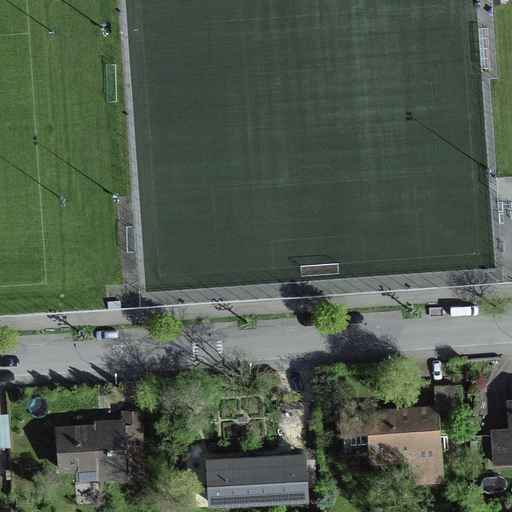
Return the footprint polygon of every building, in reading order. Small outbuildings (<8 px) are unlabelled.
[(456,418),(454,388),(435,389),(436,408),(340,414),(342,457),(408,453),(410,482),(443,480),(440,419),(456,418)] [(511,403),(507,404),(509,431),(491,432),(494,469),(511,467),(511,403)] [(141,445),(141,412),(120,413),(121,421),(95,422),(95,427),(58,428),(59,468),(97,468),(97,476),(125,476),(124,445),(141,445)] [(9,416),(0,416),(0,450),(11,450),(9,416)] [(306,465),(206,470),(208,502),(308,497),(306,465)]
